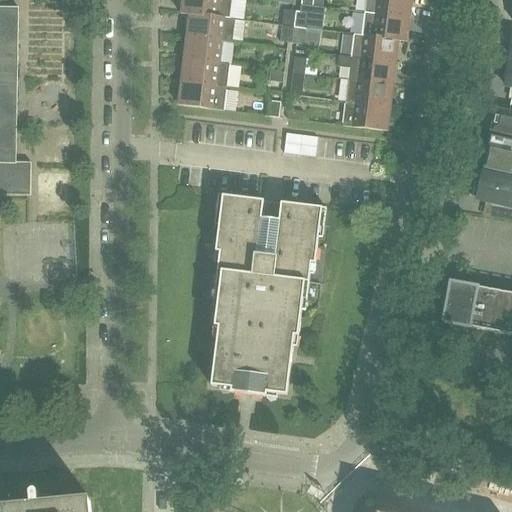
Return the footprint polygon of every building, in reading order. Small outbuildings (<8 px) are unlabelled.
[(231,0),(183,0),(181,14),(190,15),(229,20),(231,0)] [(412,0),(367,0),(366,15),(375,16),(410,20),(412,0)] [(31,163),(16,163),(18,8),(0,7),(0,195),(31,196),(31,163)] [(283,10),(282,27),(295,29),(297,12),(283,10)] [(297,12),(295,29),(306,30),(308,13),(297,12)] [(190,15),(187,37),(223,42),(232,43),(232,42),(232,40),(234,21),(229,20),(190,15)] [(366,15),(363,37),(399,42),(399,43),(407,44),(410,20),(375,16),(366,15)] [(295,29),(282,27),(280,43),(293,44),(295,29)] [(306,30),(295,29),(293,44),(304,46),(306,30)] [(349,59),(352,59),(361,61),(361,59),(396,64),(399,43),(399,42),(363,37),(352,36),(349,59)] [(223,42),(187,37),(184,60),(220,65),(223,42)] [(294,58),(292,75),(304,76),(306,59),(294,58)] [(349,81),(352,82),(394,87),(396,64),(361,59),(361,61),(352,59),(349,59),(340,58),(339,68),(350,69),(349,81)] [(223,81),(227,80),(229,66),(220,65),(184,60),(181,82),(217,87),(223,88),(223,81)] [(284,73),(270,72),(269,81),(283,83),(284,73)] [(304,76),(292,75),(290,96),(302,97),(304,76)] [(178,106),(214,111),(220,112),(220,105),(224,104),(226,88),(223,88),(217,87),(181,82),(178,106)] [(355,105),(391,110),(394,87),(352,82),(351,87),(348,90),(346,104),(355,106),(355,105)] [(281,103),(269,101),(267,118),(279,119),(281,103)] [(343,128),(352,129),(388,133),(391,110),(355,105),(355,106),(346,104),(343,128)] [(511,111),(495,108),(490,131),(511,136),(511,111)] [(295,111),(287,110),(286,120),(294,120),(295,111)] [(286,135),(284,155),(316,158),(318,138),(286,135)] [(511,140),(491,136),(488,149),(483,169),(511,175),(511,140)] [(499,219),(511,221),(511,179),(482,173),(480,183),(476,182),(472,198),(476,198),(476,199),(502,205),(499,219)] [(312,265),(316,265),(320,229),(324,229),(327,210),(281,204),(279,222),(262,220),(264,202),(219,196),(217,215),(221,216),(216,253),(220,253),(216,290),(220,291),(215,328),(219,328),(212,387),(231,390),(231,394),(241,395),(267,398),(267,394),(288,397),(295,338),(299,338),(303,301),(307,302),(312,265)] [(495,332),(503,291),(450,282),(443,323),(495,332)] [(511,293),(503,291),(495,332),(511,335),(511,293)] [(91,511),(90,499),(4,507),(3,511),(91,511)]
